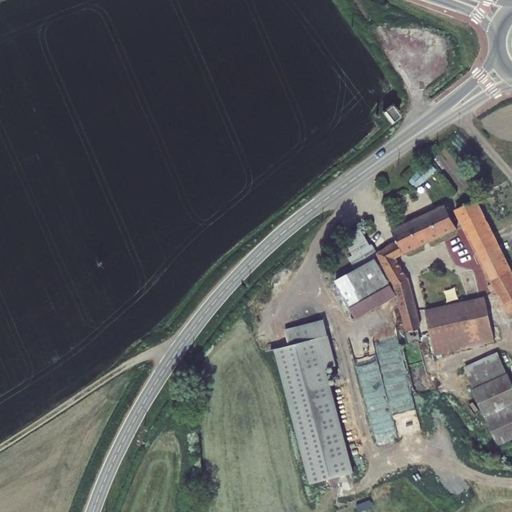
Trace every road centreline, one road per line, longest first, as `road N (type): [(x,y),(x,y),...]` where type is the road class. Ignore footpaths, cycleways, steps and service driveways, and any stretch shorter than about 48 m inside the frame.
road 1 (tertiary): [(92,511),(137,413),(201,318),(282,234),(389,155)]
road 2 (track): [(0,454),(144,358),(182,342)]
road 3 (tertiary): [(498,48),(482,74),(389,155)]
road 4 (tertiary): [(389,155),(511,83)]
